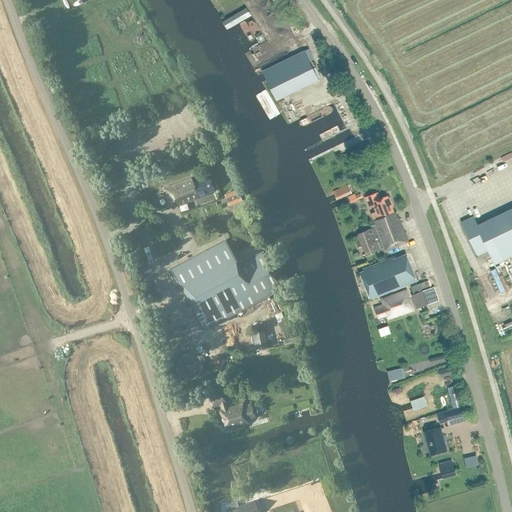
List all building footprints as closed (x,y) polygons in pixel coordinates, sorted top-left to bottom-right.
[(251,15),(247,8),(226,19),(231,27),(251,15)] [(263,71),(277,100),(318,79),(310,61),(314,59),(309,48),(263,71)] [(483,166),(496,163),(495,158),(482,161),(483,166)] [(164,188),(171,208),(206,195),(205,194),(213,191),(208,177),(192,183),(191,179),(164,188)] [(224,195),(229,206),(242,201),(240,197),(237,190),(224,195)] [(120,195),(123,207),(129,205),(127,193),(120,195)] [(369,206),(374,204),(376,211),(371,213),(374,221),(375,224),(395,216),(388,196),(380,199),(378,193),(366,197),(369,206)] [(474,217),(462,223),(477,254),(488,249),(494,261),(511,252),(511,208),(477,225),(474,217)] [(396,219),(395,216),(375,224),(376,226),(358,233),(365,253),(384,246),(386,250),(408,242),(399,218),(396,219)] [(238,265),(225,240),(170,269),(203,330),(255,302),(254,300),(278,287),(265,263),(268,261),(264,252),(238,265)] [(406,254),(360,272),(371,299),(417,280),(406,254)] [(383,304),(374,307),(378,317),(386,315),(388,318),(413,310),(407,291),(381,299),(383,304)] [(412,295),(416,308),(427,304),(422,291),(412,295)] [(488,303),(480,307),(483,312),(491,308),(488,303)] [(249,327),(255,351),(268,348),(262,324),(249,327)] [(175,329),(162,334),(172,356),(185,350),(175,329)] [(439,368),(441,384),(452,383),(450,366),(439,368)] [(222,390),(207,395),(211,407),(219,405),(221,410),(219,411),(225,430),(237,426),(239,427),(243,426),(245,424),(243,420),(254,416),(250,405),(243,407),(242,404),(227,408),(222,390)] [(408,398),(412,407),(425,401),(420,392),(408,398)] [(440,413),(443,423),(457,419),(454,409),(440,413)] [(424,432),(431,455),(446,451),(440,427),(424,432)] [(253,500),(226,510),(226,511),(256,511),(258,511),(253,500)]
